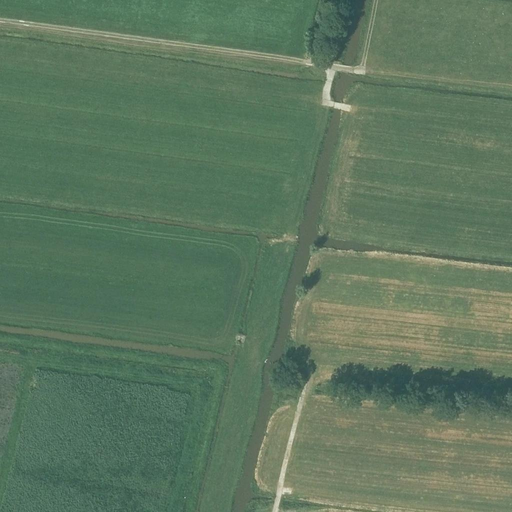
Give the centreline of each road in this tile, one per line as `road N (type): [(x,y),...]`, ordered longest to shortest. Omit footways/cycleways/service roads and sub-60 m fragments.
road 1 (track): [(349,0),(324,93),(328,107),(217,511)]
road 2 (track): [(375,0),(361,70),(352,71),(0,21)]
road 3 (track): [(311,367),(279,491),(290,491)]
